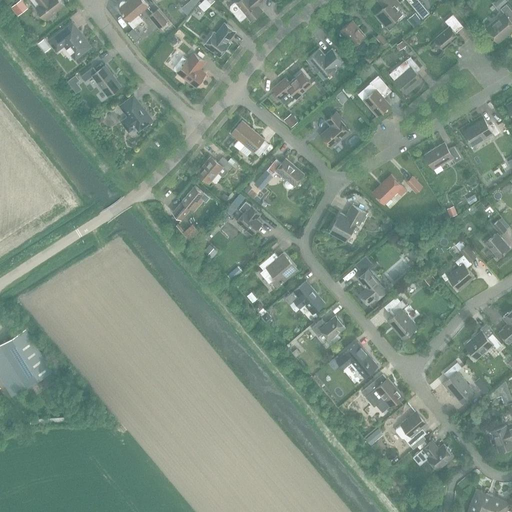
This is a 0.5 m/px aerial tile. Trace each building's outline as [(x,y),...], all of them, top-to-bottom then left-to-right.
[(22,0),(18,0),(11,6),(18,15),(28,8),(22,0)] [(60,0),(31,0),(36,6),(46,19),(64,5),(60,0)] [(120,6),(120,7),(119,8),(130,20),(128,22),(133,27),(143,20),(138,14),(148,6),(143,0),(128,0),(126,2),(125,1),(124,1),(123,1),(122,1),(121,1),(121,2),(120,2),(120,3),(120,4),(120,5),(120,6)] [(195,0),(192,7),(202,12),(208,0),(195,0)] [(231,6),(231,8),(240,20),(246,15),(251,20),(262,10),(257,4),(259,2),(260,3),(263,0),(240,0),(237,3),(234,3),(231,6)] [(376,14),(385,25),(401,12),(395,4),(398,2),(396,0),(386,0),(389,3),(376,14)] [(407,0),(423,18),(429,12),(419,0),(407,0)] [(486,28),(498,42),(511,29),(511,21),(511,20),(511,10),(506,4),(501,9),(504,13),(486,28)] [(161,26),(164,29),(170,25),(166,21),(167,21),(157,9),(149,16),(159,27),(161,26)] [(434,39),(443,49),(458,36),(456,33),(463,26),(453,14),(445,21),(449,26),(434,39)] [(415,15),(410,19),(416,25),(420,21),(415,15)] [(341,29),(353,44),(365,35),(352,20),(341,29)] [(76,57),(91,46),(73,22),(49,40),(57,51),(66,43),(71,49),(70,52),(73,56),(76,56),(76,57)] [(229,43),(227,42),(235,31),(225,23),(216,33),(214,32),(205,44),(220,55),(229,43)] [(375,37),(386,49),(390,45),(379,33),(375,37)] [(38,42),(42,48),(48,44),(44,38),(38,42)] [(319,48),(307,58),(324,78),(336,67),(335,67),(343,60),(332,48),(325,54),(319,48)] [(199,69),(205,61),(194,53),(188,61),(187,59),(177,71),(184,76),(183,77),(189,82),(190,81),(196,86),(205,73),(199,69)] [(405,61),(390,74),(395,80),(406,93),(422,80),(416,72),(420,69),(410,57),(405,61)] [(108,95),(121,85),(105,65),(97,71),(93,67),(81,75),(85,81),(92,75),(108,95)] [(275,91),(272,93),(277,100),(280,97),(281,98),(290,90),(296,97),(312,83),(302,71),(289,82),(285,77),(273,88),(275,91)] [(73,87),(80,81),(75,75),(68,80),(73,87)] [(364,100),(377,115),(390,104),(379,92),(384,87),(376,78),(371,82),(371,83),(365,88),(365,90),(369,95),(364,100)] [(135,125),(139,130),(152,119),(134,95),(120,105),(128,116),(122,121),(128,130),(135,125)] [(321,134),(331,147),(349,131),(339,120),(342,118),(336,111),(326,119),(331,126),(321,134)] [(291,114),(285,120),(291,127),(297,121),(291,114)] [(493,122),(488,125),(484,118),(463,131),(472,145),(492,133),(494,137),(500,134),(493,122)] [(242,120),(231,133),(239,139),(234,145),(247,156),(252,150),(253,151),(264,138),(242,120)] [(454,145),(448,149),(444,142),(425,154),(433,168),(453,157),(456,161),(461,158),(454,145)] [(222,157),(218,162),(210,156),(197,173),(209,182),(217,172),(223,177),(232,165),(222,157)] [(286,158),(282,163),(276,158),(257,180),(263,185),(267,181),(269,182),(276,174),(279,177),(281,175),(287,179),(285,181),(285,183),(285,185),(286,186),(287,187),(289,188),(291,188),(292,187),(303,173),(286,158)] [(397,191),(401,195),(406,190),(391,174),(373,192),(384,203),(397,191)] [(406,182),(416,192),(422,187),(412,177),(406,182)] [(190,208),(193,210),(203,199),(200,196),(203,192),(194,185),(181,201),(172,212),(181,219),(190,208)] [(449,201),(452,211),(459,209),(456,199),(449,201)] [(471,208),(478,204),(475,199),(468,203),(471,208)] [(236,221),(252,234),(262,223),(252,215),(257,210),(246,201),(239,209),(243,213),(236,221)] [(356,223),(360,224),(366,213),(353,205),(347,216),(341,213),(330,231),(346,240),(356,223)] [(493,224),(501,234),(506,229),(499,220),(493,224)] [(486,242),(498,257),(510,247),(497,232),(486,242)] [(461,267),(449,277),(460,289),(466,284),(465,283),(474,275),(467,267),(472,263),(470,261),(476,256),(467,246),(466,247),(461,241),(456,245),(461,251),(465,255),(456,262),(461,267)] [(278,286),(298,270),(283,252),(275,259),(271,255),(260,265),(264,269),(260,272),(269,283),(272,280),(278,286)] [(375,296),(377,298),(386,291),(368,270),(374,265),(366,256),(356,264),(364,273),(358,277),(367,288),(361,294),(368,302),(375,296)] [(311,285),(309,287),(304,282),(285,298),(296,311),(305,303),(308,307),(307,307),(312,313),(325,302),(320,297),(319,298),(317,294),(311,285)] [(388,320),(403,338),(410,333),(408,330),(415,325),(401,308),(406,305),(402,300),(391,309),(395,314),(388,320)] [(511,340),(511,309),(503,317),(509,324),(505,328),(504,327),(499,332),(509,343),(511,340)] [(329,339),(345,326),(336,315),(326,324),(322,319),(312,327),(318,335),(323,331),(329,339)] [(1,378),(12,395),(52,370),(26,327),(0,343),(16,369),(11,371),(0,353),(0,373),(2,377),(1,378)] [(493,333),(488,338),(481,330),(465,345),(477,358),(493,344),(497,348),(502,344),(493,333)] [(365,376),(378,365),(358,341),(344,353),(345,353),(337,360),(343,368),(352,361),(358,369),(356,370),(356,373),(360,377),(362,377),(364,376),(365,376)] [(462,403),(475,392),(457,371),(462,367),(458,362),(444,373),(449,378),(443,383),(449,390),(451,389),(462,403)] [(363,389),(361,391),(374,406),(377,403),(383,411),(389,406),(390,406),(403,395),(388,377),(387,378),(382,373),(375,379),(363,389)] [(405,438),(411,446),(424,435),(419,430),(427,423),(417,411),(396,429),(396,431),(401,438),(405,438)] [(511,440),(511,441),(511,440),(511,425),(507,427),(506,425),(492,430),(494,436),(492,437),(491,438),(491,440),(492,442),(493,443),(495,443),(496,443),(500,452),(511,447),(511,440)] [(444,444),(438,449),(431,441),(423,448),(413,456),(420,465),(428,458),(438,469),(454,455),(444,444)] [(477,492),(469,511),(504,511),(508,503),(492,497),(492,495),(486,493),(485,495),(477,492)]
